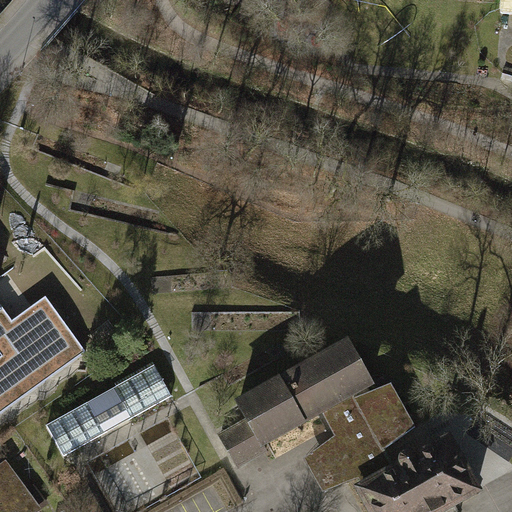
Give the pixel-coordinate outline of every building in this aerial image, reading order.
[(511,0),(501,0),(501,9),(511,12),(511,0)] [(0,413),(84,353),(45,300),(11,325),(0,310),(0,413)] [(324,422),(376,393),(348,343),(233,407),(241,420),(261,457),(324,422)] [(46,426),(63,457),(171,398),(154,367),(46,426)] [(393,470),(384,454),(414,432),(388,388),(376,393),(324,422),(337,444),(305,462),(322,493),(352,476),(359,489),(393,470)] [(241,420),(215,434),(238,474),(263,460),(261,457),(241,420)] [(352,493),(363,511),(453,511),(483,495),(451,438),(393,470),(359,489),(352,493)] [(8,469),(0,474),(0,511),(50,511),(52,511),(34,485),(24,492),(8,469)] [(87,511),(101,511),(87,486),(77,492),(87,511)]
